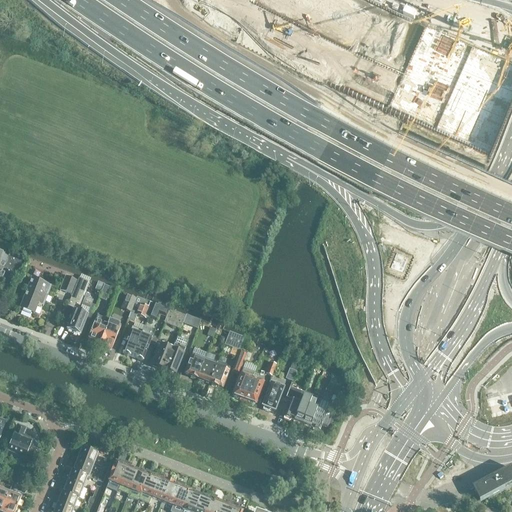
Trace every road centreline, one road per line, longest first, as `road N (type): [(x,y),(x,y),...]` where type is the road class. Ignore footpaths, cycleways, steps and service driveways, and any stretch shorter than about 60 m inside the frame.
road 1 (motorway): [(78,0),(307,147),(511,242)]
road 2 (motorway): [(511,216),(345,139),(227,73),(122,0)]
road 3 (residential): [(298,452),(0,334)]
road 4 (motorway): [(45,0),(138,71),(300,168)]
road 5 (motorway): [(241,22),(390,99),(511,146)]
road 6 (motorway): [(300,168),(343,201),(370,251),(375,328),(394,375)]
road 7 (motorway): [(511,90),(310,1)]
road 8 (secondary): [(511,58),(481,106),(458,240)]
road 9 (secondary): [(419,216),(440,148),(490,47)]
road 10 (residential): [(39,511),(74,423),(0,394)]
road 11 (secondary): [(422,381),(419,216)]
road 12 (motorway): [(300,168),(390,212),(419,216)]
